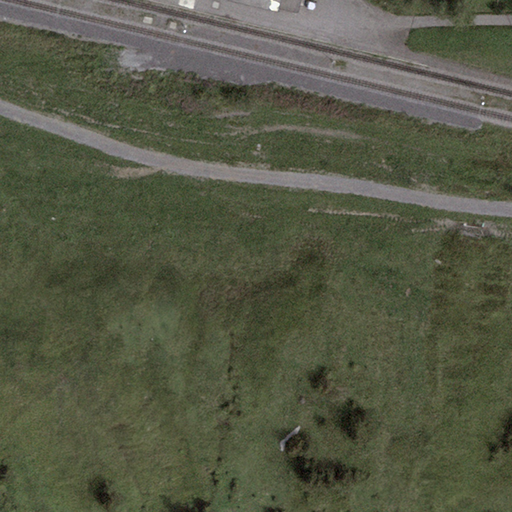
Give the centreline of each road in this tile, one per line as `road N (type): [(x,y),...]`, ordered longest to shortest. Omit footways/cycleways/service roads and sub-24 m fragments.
road 1 (track): [(368,25),(347,28),(205,0)]
road 2 (track): [(511,24),(368,25)]
